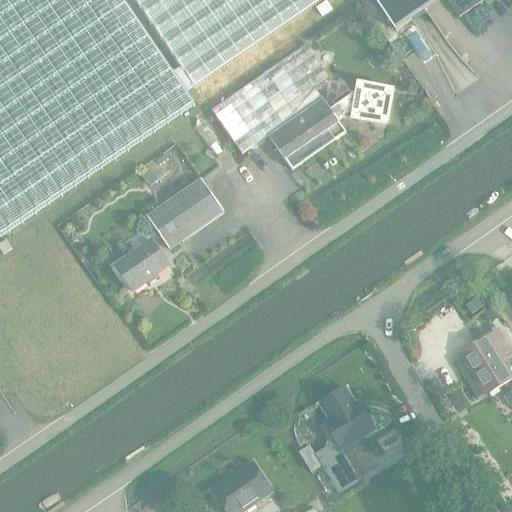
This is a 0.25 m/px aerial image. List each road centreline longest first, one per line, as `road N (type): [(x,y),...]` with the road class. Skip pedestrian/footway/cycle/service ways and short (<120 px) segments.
road 1 (unclassified): [(0,465),(511,109)]
road 2 (unclassified): [(368,308),(73,511)]
road 3 (residential): [(487,511),(368,308)]
road 4 (unclassified): [(511,207),(368,308)]
